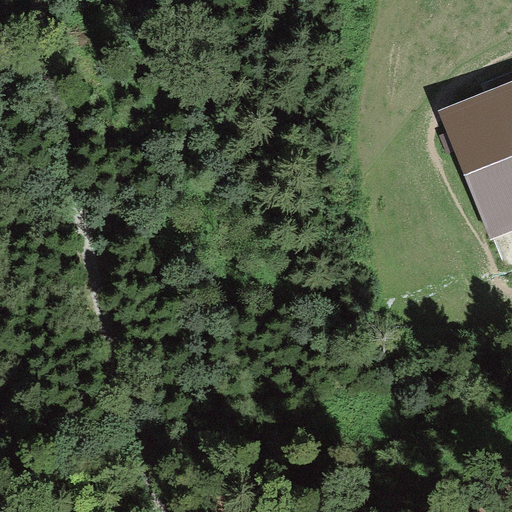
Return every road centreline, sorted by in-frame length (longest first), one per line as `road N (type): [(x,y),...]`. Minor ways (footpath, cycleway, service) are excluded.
road 1 (track): [(160,511),(69,211),(38,0)]
road 2 (track): [(158,504),(233,417),(334,351),(511,333)]
road 3 (track): [(0,160),(69,211),(0,228)]
